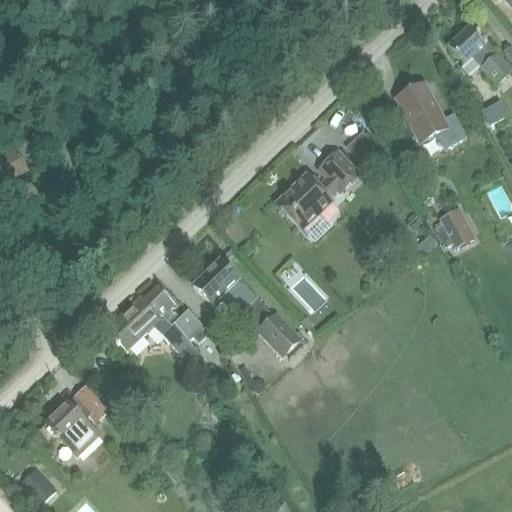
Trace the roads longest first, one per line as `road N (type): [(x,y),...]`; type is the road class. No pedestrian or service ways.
road 1 (unclassified): [(52,363),(424,0)]
road 2 (unclassified): [(0,252),(52,363)]
